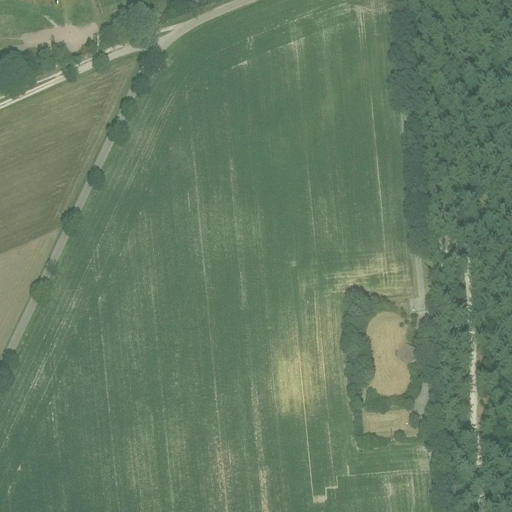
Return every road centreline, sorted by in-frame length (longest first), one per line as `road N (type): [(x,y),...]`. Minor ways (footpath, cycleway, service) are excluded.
road 1 (residential): [(0,373),(159,44),(251,0)]
road 2 (track): [(392,0),(421,307)]
road 3 (track): [(0,109),(159,44)]
